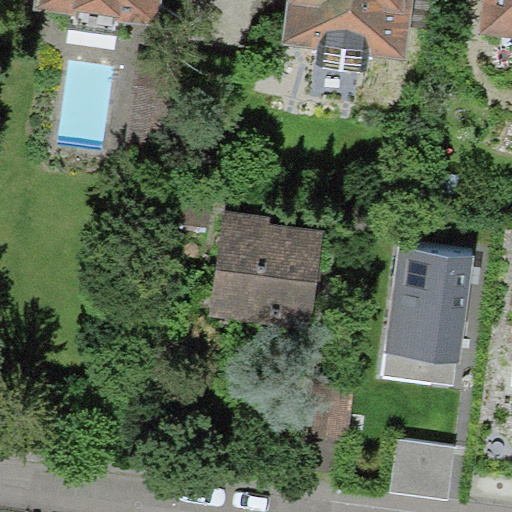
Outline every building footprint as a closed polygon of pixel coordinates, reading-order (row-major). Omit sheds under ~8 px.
[(159,0),(30,0),(30,7),(156,26),(159,0)] [(409,0),(274,0),(269,42),(402,60),(409,0)] [(511,0),(478,0),(476,23),(511,27),(511,0)] [(326,229),(222,212),(205,312),(309,329),(326,229)] [(511,257),(460,250),(446,349),(511,358),(511,257)]
